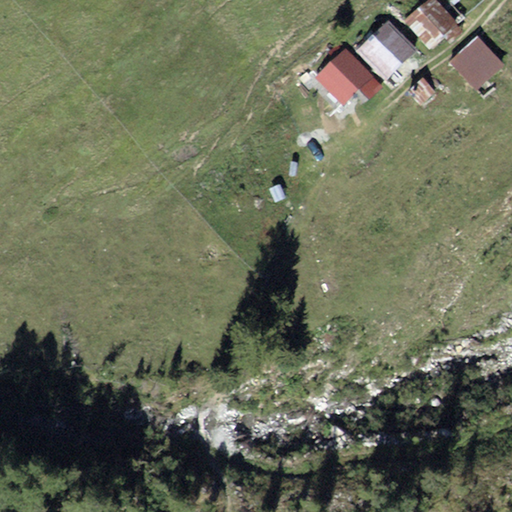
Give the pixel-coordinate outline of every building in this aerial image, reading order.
[(434,0),(428,0),(404,21),(429,50),(445,37),(450,42),(462,32),(434,0)] [(417,50),(388,21),(357,51),(386,80),(417,50)] [(505,67),(477,37),(449,62),(477,92),(505,67)] [(372,75),(345,49),(316,79),(343,105),(359,89),(372,75)] [(384,87),(372,75),(359,89),(371,100),(384,87)] [(435,93),(422,78),(408,90),(422,105),(435,93)]
